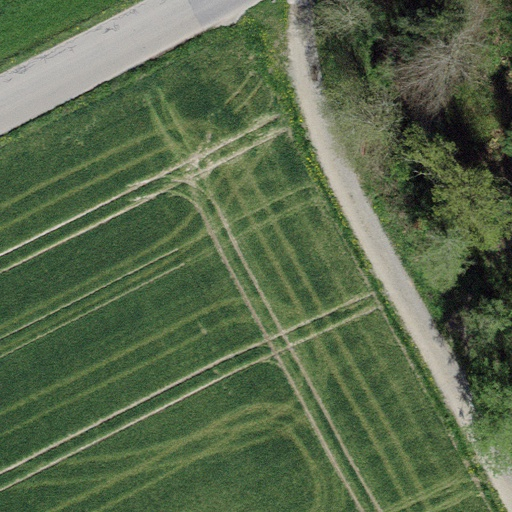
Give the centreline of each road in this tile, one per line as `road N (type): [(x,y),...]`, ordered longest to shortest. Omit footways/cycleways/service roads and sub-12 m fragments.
road 1 (track): [(498,511),(303,102),(300,0)]
road 2 (tertiary): [(209,0),(0,104)]
